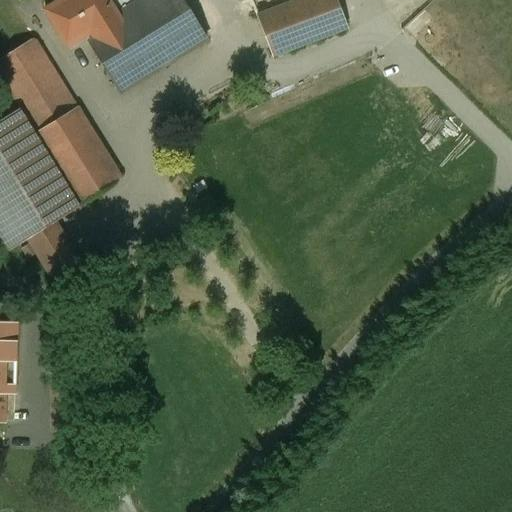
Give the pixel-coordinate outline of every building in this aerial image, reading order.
[(116,14),(107,0),(58,0),(44,9),(67,47),(89,32),(116,14)] [(139,0),(118,13),(116,14),(89,32),(92,38),(89,40),(120,90),(205,38),(182,0),(139,0)] [(335,0),(299,0),(256,16),(271,56),(346,27),(335,0)] [(75,108),(33,40),(0,60),(0,76),(23,114),(35,134),(75,108)] [(120,180),(75,108),(35,134),(35,135),(79,205),(120,180)] [(35,134),(23,114),(0,127),(0,233),(9,248),(10,250),(26,239),(26,238),(53,221),(79,205),(35,135),(35,134)] [(53,221),(26,238),(26,239),(61,294),(88,277),(53,221)] [(16,323),(0,322),(0,423),(4,423),(5,387),(14,387),(16,323)] [(92,368),(51,369),(52,432),(93,431),(92,368)]
